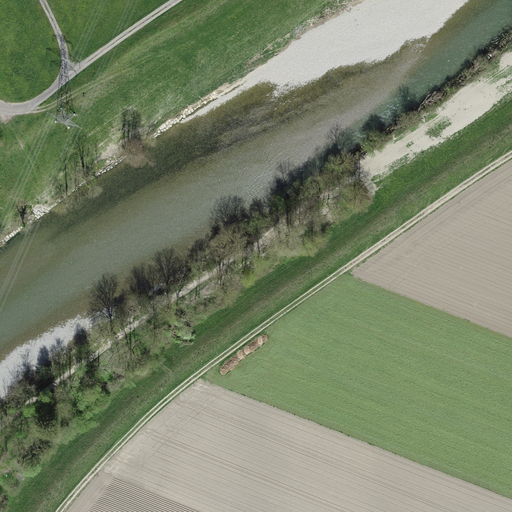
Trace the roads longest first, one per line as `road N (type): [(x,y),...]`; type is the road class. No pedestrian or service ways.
road 1 (track): [(511,154),(191,379),(58,511)]
road 2 (track): [(55,86),(176,0)]
